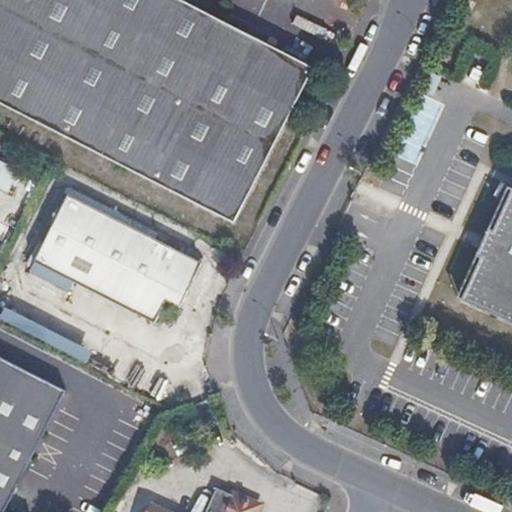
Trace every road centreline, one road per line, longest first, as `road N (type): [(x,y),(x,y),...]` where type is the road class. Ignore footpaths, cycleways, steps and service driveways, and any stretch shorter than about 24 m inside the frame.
road 1 (residential): [(379,481),(266,419),(246,377),(244,327),(407,0)]
road 2 (unknown): [(0,345),(69,379),(103,412),(105,434),(65,511)]
